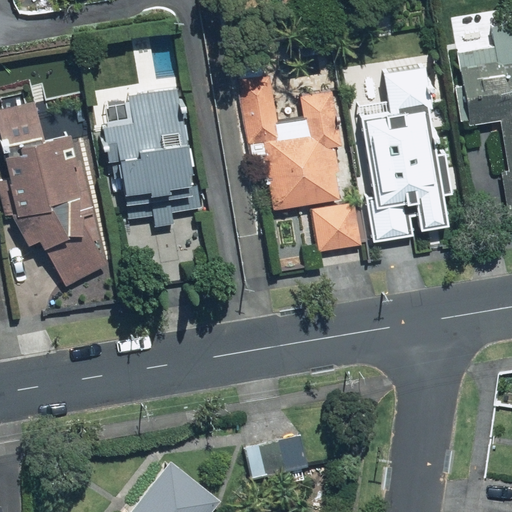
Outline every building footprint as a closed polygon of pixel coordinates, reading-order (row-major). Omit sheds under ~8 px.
[(490,44),(449,51),(455,86),(448,87),(455,125),(494,119),(503,169),(475,174),(483,217),(511,211),(511,22),(487,26),(490,44)] [(370,197),(376,240),(415,234),(413,219),(417,218),(420,232),(449,228),(444,195),(453,194),(446,154),(438,155),(424,68),(384,74),(391,117),(363,121),(374,195),(370,197)] [(266,70),(233,75),(244,144),(258,142),(268,210),(306,205),(313,250),(358,243),(350,197),(333,200),(329,173),(332,172),(328,147),(334,146),(326,90),(294,95),(298,119),(274,123),(266,70)] [(177,187),(172,86),(120,93),(120,104),(100,105),(102,125),(97,126),(99,160),(107,160),(109,197),(120,197),(121,205),(125,205),(126,216),(149,214),(150,223),(168,222),(166,187),(177,187)] [(69,190),(61,135),(35,141),(26,103),(0,108),(0,131),(4,208),(23,245),(32,240),(60,285),(100,263),(68,214),(69,190)] [(207,511),(225,488),(173,451),(129,511),(207,511)] [(328,457),(290,466),(295,487),(333,477),(328,457)]
